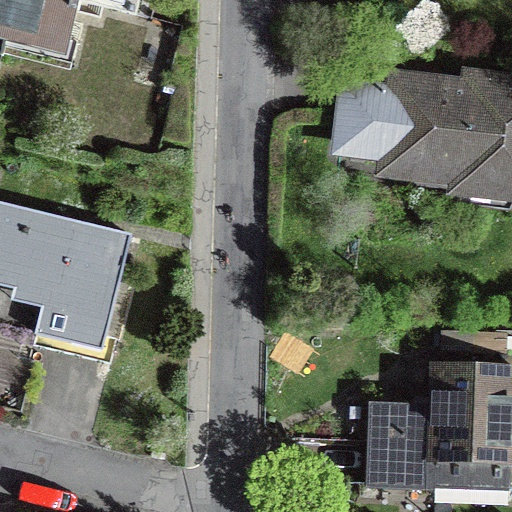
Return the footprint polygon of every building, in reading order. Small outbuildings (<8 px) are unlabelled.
[(15,0),(0,0),(0,48),(4,49),(15,0)] [(121,0),(15,0),(4,49),(64,64),(79,0),(116,0),(121,1),(121,0)] [(511,93),(357,66),(339,167),(511,197),(511,93)] [(131,246),(0,214),(0,331),(104,357),(131,246)] [(511,482),(511,371),(432,368),(430,418),(373,416),(370,494),(511,499),(511,482)]
